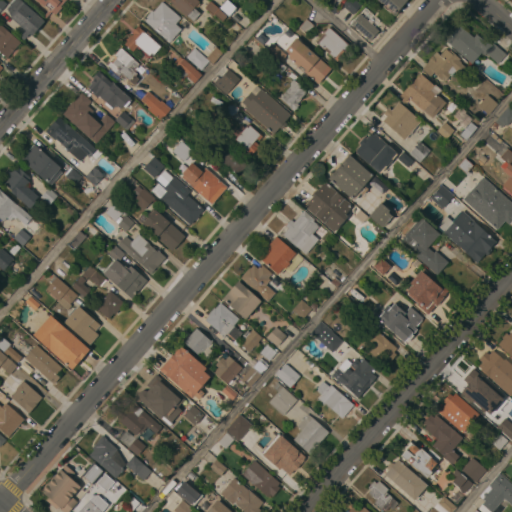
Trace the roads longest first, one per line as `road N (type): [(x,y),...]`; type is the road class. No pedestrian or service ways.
road 1 (residential): [(442,0),(2,503)]
road 2 (residential): [(304,511),(511,274)]
road 3 (tertiary): [(0,126),(111,0)]
